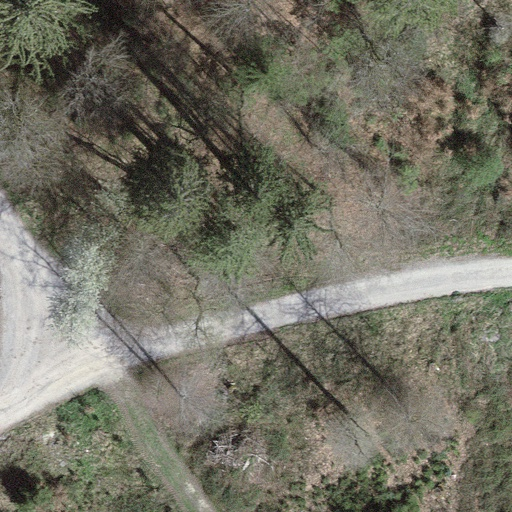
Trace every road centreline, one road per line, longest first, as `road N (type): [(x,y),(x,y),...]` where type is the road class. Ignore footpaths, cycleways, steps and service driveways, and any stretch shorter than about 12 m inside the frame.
road 1 (track): [(95,362),(511,273)]
road 2 (track): [(95,362),(189,511)]
road 3 (track): [(95,362),(0,214)]
